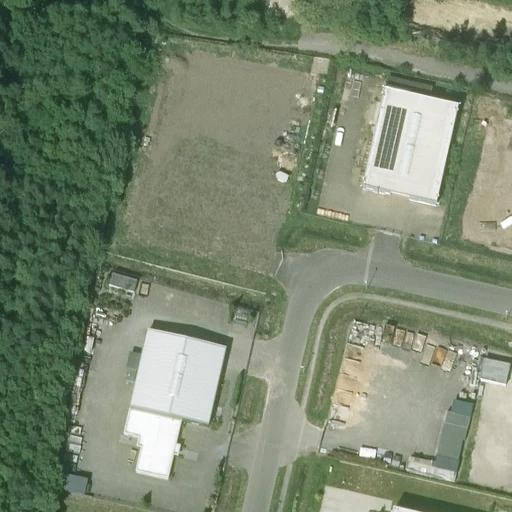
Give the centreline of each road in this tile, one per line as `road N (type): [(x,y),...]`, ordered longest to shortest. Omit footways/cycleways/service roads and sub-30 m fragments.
road 1 (unclassified): [(253,511),(302,294),(317,276),(342,268),(511,305)]
road 2 (track): [(320,45),(511,89)]
road 3 (track): [(320,45),(206,31),(139,0)]
